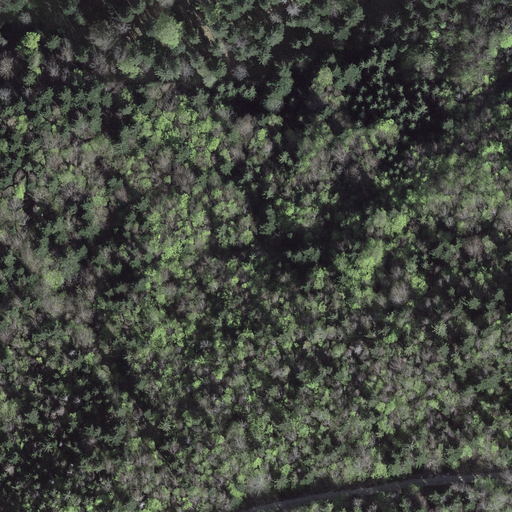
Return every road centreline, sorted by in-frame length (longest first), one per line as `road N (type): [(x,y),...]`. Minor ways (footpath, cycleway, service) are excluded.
road 1 (track): [(0,308),(90,294),(147,270),(219,255),(511,239)]
road 2 (track): [(256,511),(511,472)]
